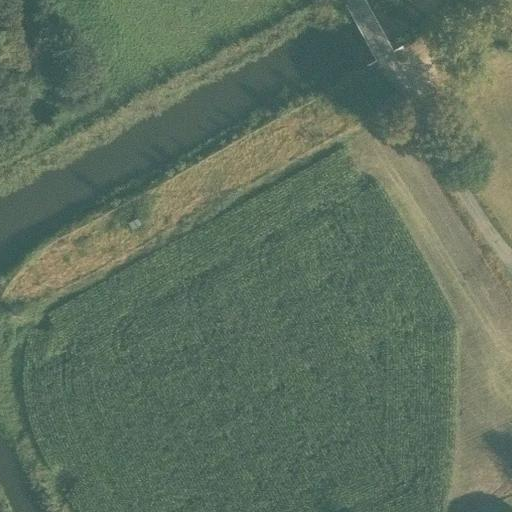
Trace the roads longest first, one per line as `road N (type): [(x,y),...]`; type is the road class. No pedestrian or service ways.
road 1 (unclassified): [(511,265),(352,0)]
road 2 (track): [(397,79),(511,17)]
